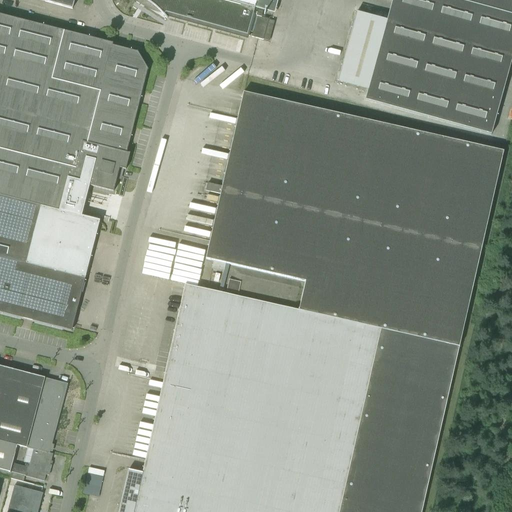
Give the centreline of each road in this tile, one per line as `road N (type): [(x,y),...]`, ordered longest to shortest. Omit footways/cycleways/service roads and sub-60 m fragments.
road 1 (unclassified): [(100,365),(181,39)]
road 2 (unknown): [(100,365),(112,370),(118,394),(104,511)]
road 3 (unclassified): [(68,511),(100,365)]
